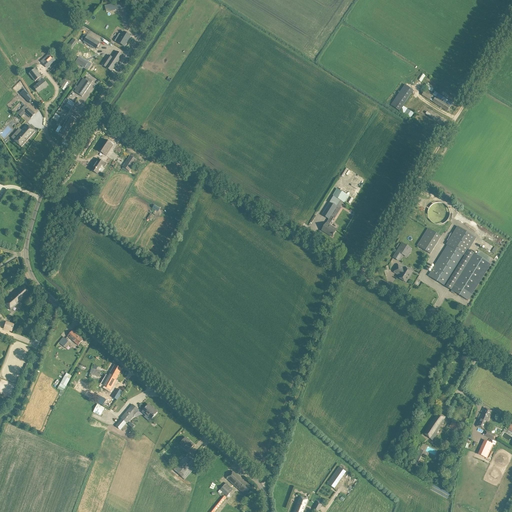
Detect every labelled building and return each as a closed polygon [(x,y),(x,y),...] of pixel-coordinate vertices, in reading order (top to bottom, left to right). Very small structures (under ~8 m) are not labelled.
[(120,2),(107,5),(107,6),(108,11),(126,7),(125,1),(120,2)] [(131,36),(124,32),(121,35),(119,34),(115,41),(124,47),(131,36)] [(87,36),(85,34),(81,40),(84,42),(96,49),(100,43),(87,36)] [(73,38),(67,46),(71,49),(77,42),(73,38)] [(102,65),(106,68),(111,72),(123,55),(117,51),(113,58),(109,55),(102,65)] [(84,68),(87,62),(80,57),(76,64),(80,66),(80,65),(84,68)] [(41,77),(35,69),(29,74),(35,81),(37,80),(40,83),(34,88),(37,92),(44,86),(45,88),(48,85),(43,80),(44,80),(41,77)] [(82,97),(91,84),(93,81),(87,77),(85,80),(84,79),(75,92),(82,97)] [(399,111),(413,90),(405,85),(391,105),(399,111)] [(32,99),(25,89),(20,94),(29,102),(32,99)] [(426,90),(422,95),(430,100),(433,95),(426,90)] [(447,112),(451,107),(453,103),(435,92),(433,95),(436,97),(433,102),(447,112)] [(75,104),(69,100),(63,109),(69,113),(75,104)] [(25,105),(18,114),(22,117),(25,113),(31,118),(35,114),(25,105)] [(414,113),(403,106),(399,112),(410,118),(414,113)] [(75,119),(74,119),(75,117),(73,115),(72,115),(71,117),(69,116),(66,120),(65,119),(62,117),(59,122),(70,128),(75,119)] [(64,137),(70,128),(59,122),(58,124),(61,126),(62,127),(58,133),(64,137)] [(27,125),(13,140),(21,147),(35,132),(27,125)] [(98,150),(105,155),(112,144),(105,139),(98,150)] [(131,170),(130,169),(136,160),(132,157),(126,165),(125,164),(123,167),(130,172),(131,170)] [(91,170),(98,175),(100,171),(99,171),(102,166),(104,166),(105,164),(98,159),(96,162),(97,162),(94,167),(93,167),(91,170)] [(337,205),(340,200),(344,203),(348,196),(338,189),(322,215),(329,219),(322,230),(322,231),(322,230),(329,234),(329,235),(332,237),(337,230),(329,225),(340,207),(337,205)] [(427,212),(427,214),(427,216),(428,218),(429,219),(430,221),(431,222),(433,224),(435,224),(437,225),(439,225),(441,224),(443,224),(445,222),(446,221),(447,219),(448,218),(449,216),(449,214),(449,212),(448,210),(447,208),(446,206),(445,205),(443,204),(441,203),(439,203),(437,203),(435,203),(433,204),(431,205),(430,206),(429,208),(428,210),(427,212)] [(429,274),(428,275),(428,276),(446,287),(451,290),(452,290),(451,292),(454,294),(455,292),(468,301),(491,264),(489,262),(476,255),(468,250),(476,238),(457,226),(446,245),(447,245),(433,268),(430,272),(429,274)] [(417,246),(430,254),(441,236),(428,228),(417,246)] [(400,247),(396,253),(402,256),(405,250),(400,247)] [(404,268),(399,265),(394,272),(399,276),(398,277),(406,282),(412,272),(404,267),(404,268)] [(9,312),(29,293),(30,293),(22,285),(3,304),(9,312)] [(83,340),(72,331),(68,336),(78,345),(83,340)] [(63,337),(59,343),(64,347),(68,341),(63,337)] [(109,375),(116,380),(121,369),(115,365),(109,375)] [(111,390),(116,380),(109,375),(103,386),(111,390)] [(65,376),(61,383),(66,386),(70,379),(65,376)] [(96,402),(102,406),(106,399),(99,396),(96,402)] [(100,417),(104,409),(97,405),(93,413),(100,417)] [(129,408),(121,418),(130,426),(132,423),(129,421),(135,414),(139,410),(132,405),(129,408)] [(149,405),(143,411),(152,419),(157,412),(154,409),(153,410),(148,405),(149,405)] [(484,429),(492,411),(484,408),(476,426),(484,429)] [(443,420),(445,417),(437,412),(423,433),(432,441),(437,434),(436,434),(440,427),(440,426),(442,424),(444,421),(443,420)] [(460,433),(463,428),(452,422),(449,427),(460,433)] [(486,431),(484,436),(494,440),(496,435),(486,431)] [(180,443),(188,451),(194,445),(191,442),(190,443),(185,439),(180,443)] [(493,444),(484,440),(478,454),(487,458),(493,444)] [(418,453),(412,464),(417,466),(422,455),(418,453)] [(186,456),(174,470),(182,477),(196,461),(189,455),(188,457),(186,456)] [(346,472),(339,467),(327,484),(334,489),(346,472)] [(245,496),(252,488),(233,471),(226,479),(245,496)] [(219,490),(217,492),(222,496),(224,494),(226,496),(233,489),(225,482),(219,490)] [(223,496),(210,511),(214,511),(226,498),(223,496)] [(303,511),(308,500),(299,497),(292,511),(303,511)] [(314,508),(312,511),(314,511),(317,511),(319,511),(322,505),(322,504),(317,501),(314,508)]
